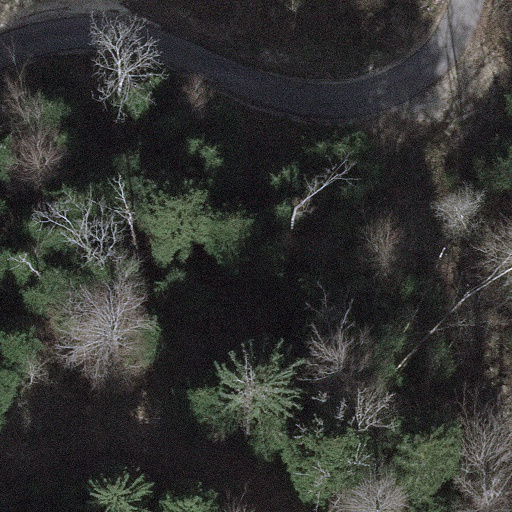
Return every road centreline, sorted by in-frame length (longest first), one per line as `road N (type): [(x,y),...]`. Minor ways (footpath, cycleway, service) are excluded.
road 1 (track): [(0,44),(30,30),(101,24),(291,92),(368,95),(435,57),(463,0)]
road 2 (track): [(0,455),(90,434),(180,459),(263,511)]
